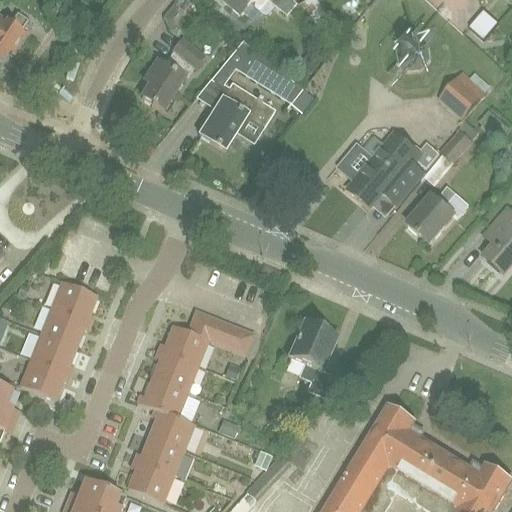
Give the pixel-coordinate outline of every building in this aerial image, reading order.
[(68,23),(80,7),(70,0),(58,16),(68,23)] [(198,12),(183,0),(180,0),(163,21),(168,33),(178,41),(182,36),(175,30),(172,22),(180,12),(187,17),(188,16),(195,16),(198,12)] [(258,0),(215,0),(241,21),(258,0)] [(272,0),(269,4),(270,6),(287,20),(297,8),(290,0),(272,0)] [(0,66),(8,54),(13,57),(25,39),(20,35),(27,25),(17,17),(10,28),(0,21),(0,66)] [(484,44),(494,31),(480,18),(469,31),(484,44)] [(397,67),(407,76),(420,74),(429,64),(428,51),(417,42),(404,43),(395,54),(397,67)] [(170,66),(166,72),(156,66),(144,84),(143,87),(148,90),(148,91),(140,103),(162,116),(183,82),(180,81),(187,69),(193,73),(202,61),(180,44),(172,56),(169,62),(170,66)] [(289,109),(302,94),(242,46),(231,58),(210,84),(221,92),(234,74),(289,109)] [(463,124),(480,103),(487,96),(465,75),(440,104),(463,124)] [(470,81),(487,96),(492,91),(475,76),(470,81)] [(198,139),(224,155),(233,141),(244,123),(262,134),(273,116),(229,88),(198,139)] [(302,94),(289,109),(300,117),(312,102),(302,94)] [(194,100),(178,124),(195,135),(211,111),(194,100)] [(479,137),(465,126),(457,135),(458,136),(439,158),(441,159),(443,161),(452,169),(473,146),(472,145),(479,137)] [(392,141),(373,163),(409,194),(424,176),(414,168),(417,165),(428,174),(441,159),(439,158),(429,149),(423,156),(416,151),(412,155),(393,139),(392,141)] [(395,211),(409,194),(373,163),(357,150),(336,174),(352,188),(349,192),(350,199),(359,207),(368,215),(378,203),(385,203),(395,211)] [(443,161),(423,183),(433,191),(452,169),(443,161)] [(456,224),(469,209),(447,190),(434,206),(430,202),(406,231),(428,250),(452,221),(456,224)] [(482,262),(504,280),(511,270),(511,215),(508,212),(491,232),(501,240),(482,262)] [(263,272),(261,277),(279,285),(280,282),(282,278),(264,270),(263,272)] [(50,314),(90,329),(93,323),(89,321),(97,301),(61,287),(50,314)] [(88,336),(90,329),(50,314),(40,340),(76,354),(83,335),(88,336)] [(199,341),(207,321),(195,316),(187,337),(199,341)] [(210,346),(219,326),(207,321),(199,341),(208,345),(210,346)] [(0,348),(8,327),(0,323),(0,348)] [(222,351),(230,331),(219,326),(210,346),(222,351)] [(304,329),(289,365),(303,371),(298,383),(309,387),(305,396),(311,399),(320,377),(334,341),(317,334),(318,332),(317,329),(309,326),(307,327),(306,329),(304,329)] [(208,345),(199,341),(187,337),(173,331),(164,351),(160,350),(157,357),(197,373),(208,345)] [(233,356),(242,335),(230,331),(222,351),(233,356)] [(242,335),(233,356),(245,360),(253,340),(242,335)] [(68,373),(76,354),(40,340),(30,365),(70,381),(73,375),(68,373)] [(187,398),(197,373),(157,357),(154,364),(159,366),(152,384),(187,398)] [(68,388),(70,381),(30,365),(20,392),(55,406),(63,386),(68,388)] [(224,383),(236,388),(242,373),(230,368),(224,383)] [(177,423),(187,398),(152,384),(144,403),(140,401),(137,408),(144,411),(154,415),(177,423)] [(0,422),(15,429),(19,417),(12,415),(19,399),(0,391),(0,422)] [(177,423),(190,428),(199,403),(187,398),(177,423)] [(388,511),(393,504),(397,497),(422,511),(495,511),(511,485),(486,470),(484,473),(473,466),(469,472),(419,443),(423,436),(412,429),(414,426),(389,411),(328,511),(388,511)] [(190,428),(177,423),(154,415),(151,422),(156,424),(148,442),(183,456),(194,430),(190,428)] [(10,440),(15,429),(0,422),(0,444),(3,437),(10,440)] [(238,429),(222,423),(217,436),(233,442),(238,429)] [(173,482),(183,456),(148,442),(141,461),(136,459),(133,466),(173,482)] [(255,506),(290,469),(289,468),(281,461),(278,464),(257,486),(246,498),(255,506)] [(162,508),(173,482),(133,466),(130,473),(135,475),(127,493),(162,508)] [(66,509),(73,511),(120,511),(125,501),(84,485),(78,500),(71,497),(66,509)]
